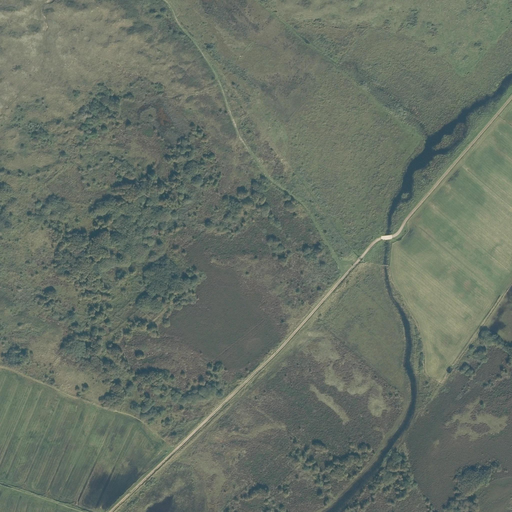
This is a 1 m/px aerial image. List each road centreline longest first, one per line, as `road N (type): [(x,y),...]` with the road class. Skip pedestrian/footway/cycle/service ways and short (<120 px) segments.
road 1 (track): [(346,273),(111,511)]
road 2 (track): [(511,96),(398,232),(376,240),(346,273)]
